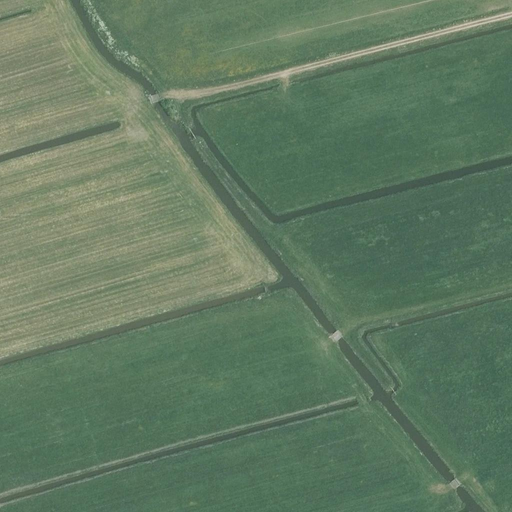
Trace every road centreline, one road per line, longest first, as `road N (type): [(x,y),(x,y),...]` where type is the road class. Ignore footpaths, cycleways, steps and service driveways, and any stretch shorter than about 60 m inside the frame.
road 1 (track): [(0,147),(168,95),(270,78),(511,16)]
road 2 (track): [(344,329),(511,288)]
